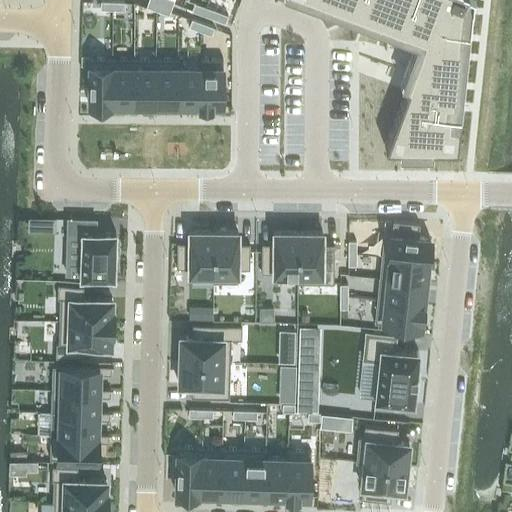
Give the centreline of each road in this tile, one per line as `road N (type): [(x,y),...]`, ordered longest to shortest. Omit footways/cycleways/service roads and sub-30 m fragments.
road 1 (residential): [(151,192),(143,511)]
road 2 (residential): [(464,194),(429,511)]
road 3 (residential): [(151,192),(52,191),(58,22)]
road 4 (residential): [(464,194),(249,192)]
road 5 (residential): [(255,0),(249,192)]
